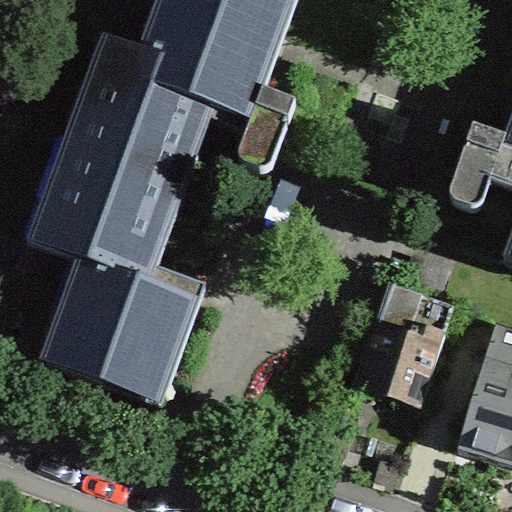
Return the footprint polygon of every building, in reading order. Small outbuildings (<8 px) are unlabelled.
[(44,252),(94,270),(56,372),(102,389),(149,406),(187,301),(138,283),(211,83),(248,97),(283,0),(180,0),(159,61),(119,47),(44,252)] [(272,171),(295,106),(262,94),(239,158),(238,162),(239,166),(242,170),(245,172),(259,176),(263,177),(267,176),(270,174),(272,171)] [(483,205),(506,142),(473,130),(450,194),(449,199),(450,203),(453,206),(457,207),(470,212),(474,213),(477,212),(481,210),(481,209),(483,205)] [(420,409),(452,308),(391,288),(356,388),(369,392),(420,409)] [(511,330),(498,325),(459,449),(499,463),(511,467),(511,330)]
